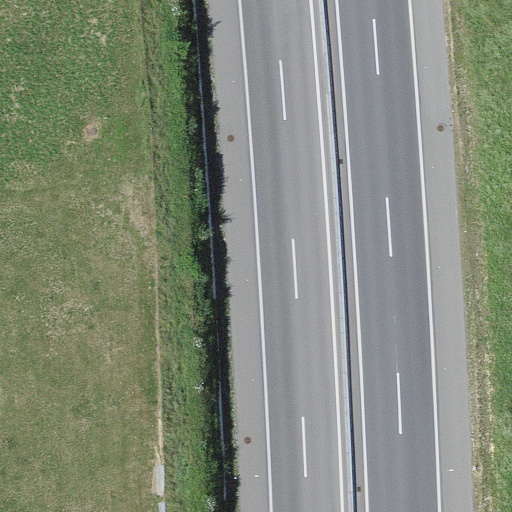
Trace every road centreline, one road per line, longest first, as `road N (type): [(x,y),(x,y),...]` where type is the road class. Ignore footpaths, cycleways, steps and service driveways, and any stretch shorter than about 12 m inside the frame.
road 1 (motorway): [(277,0),(309,511)]
road 2 (motorway): [(404,511),(373,0)]
